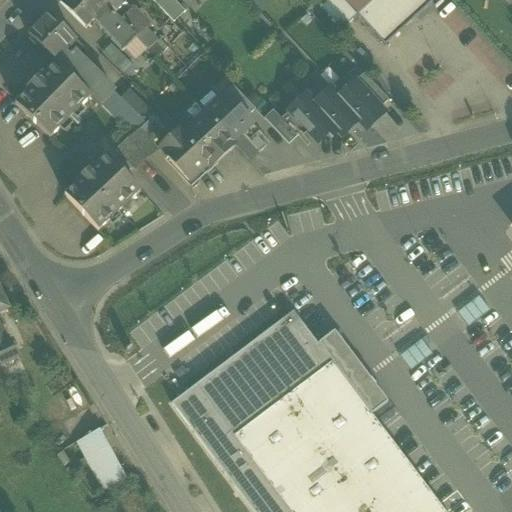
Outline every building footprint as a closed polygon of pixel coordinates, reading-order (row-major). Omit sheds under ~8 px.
[(135,38),(97,0),(62,0),(59,4),(84,30),(92,21),(121,52),(128,46),(135,39),(135,38)] [(97,0),(135,38),(144,29),(146,28),(120,1),(118,3),(114,0),(97,0)] [(152,0),(175,23),(188,10),(177,0),(152,0)] [(356,17),(339,0),(317,0),(314,3),(340,31),(356,17)] [(339,0),(356,17),(383,47),(435,0),(339,0)] [(80,47),(48,15),(27,37),(55,64),(59,68),(73,54),(80,47)] [(157,43),(144,29),(135,38),(135,39),(147,51),(157,43)] [(147,51),(135,39),(128,46),(139,58),(147,51)] [(101,82),(73,54),(59,68),(88,96),(101,82)] [(43,75),(40,76),(36,80),(37,81),(31,88),(30,86),(26,90),(25,94),(14,105),(49,140),(90,98),(88,96),(59,68),(55,64),(43,75)] [(114,95),(101,82),(88,96),(90,98),(100,108),(112,96),(114,95)] [(355,86),(338,101),(357,123),(365,132),(382,116),(355,86)] [(330,93),(313,108),(334,131),(340,138),(357,123),(338,101),(330,93)] [(144,125),(112,96),(100,108),(131,138),(138,132),(144,125)] [(219,108),(216,105),(206,115),(231,143),(250,125),(227,100),(219,108)] [(313,108),(305,100),(289,115),(317,147),(334,131),(313,108)] [(275,110),(265,119),(290,145),(300,136),(275,110)] [(206,115),(181,138),(177,133),(160,149),(190,181),(231,143),(206,115)] [(131,138),(117,150),(135,170),(156,152),(138,132),(131,138)] [(106,157),(94,168),(90,169),(87,172),(88,174),(82,180),(80,179),(76,182),(75,186),(64,197),(97,233),(140,193),(106,157)] [(461,311),(470,325),(491,312),(483,298),(461,311)] [(317,342),(294,310),(171,402),(254,511),(441,511),(369,413),(387,400),(335,329),(317,342)] [(6,340),(0,343),(0,365),(18,357),(10,339),(6,340)] [(124,479),(98,431),(77,443),(103,491),(124,479)]
